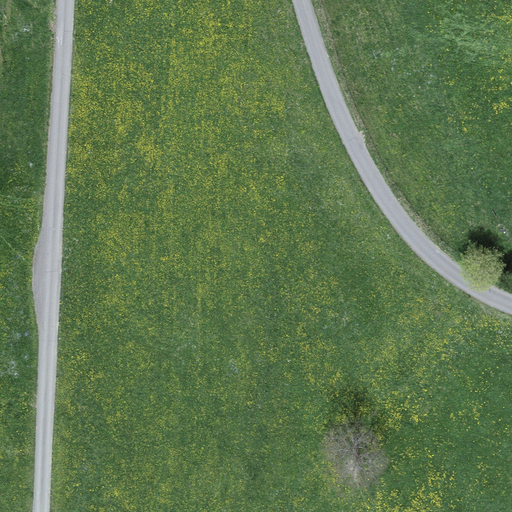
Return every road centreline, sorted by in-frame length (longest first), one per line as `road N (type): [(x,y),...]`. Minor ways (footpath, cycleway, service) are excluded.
road 1 (unclassified): [(64,0),(42,511)]
road 2 (unclassified): [(511,305),(445,269),(391,208),(352,142),(300,0)]
